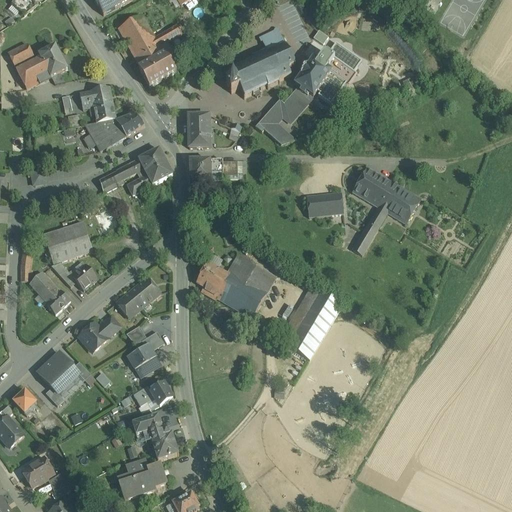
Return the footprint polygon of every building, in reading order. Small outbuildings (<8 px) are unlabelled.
[(32,4),(26,0),(16,0),(11,6),(25,18),(39,7),(35,1),(32,4)] [(93,0),(104,17),(133,1),(132,0),(93,0)] [(486,0),(451,0),(438,23),(464,38),(486,0)] [(142,18),(119,32),(141,70),(164,57),(160,49),(182,36),(177,27),(155,40),(142,18)] [(274,33),(259,40),(261,44),(262,43),(264,46),(265,46),(266,48),(265,49),(266,52),(264,52),(264,54),(256,58),(254,57),(253,58),(254,60),(248,63),(247,62),(246,62),(247,64),(240,67),(240,65),(239,66),(239,67),(232,71),(231,70),(230,71),(232,72),(234,76),(231,77),(230,79),(231,82),(226,85),(231,95),(240,90),(244,98),(244,100),(245,101),(245,98),(252,95),(253,97),(254,96),(255,98),(256,98),(257,99),(258,99),(257,99),(260,97),(261,97),(261,96),(261,95),(261,93),(262,93),(261,91),(268,88),(268,90),(269,90),(269,89),(278,85),(279,85),(280,84),(278,83),(295,75),(292,70),(295,68),(279,34),(280,33),(280,32),(279,31),(279,30),(278,30),(276,30),(275,30),(275,31),(274,32),(274,33)] [(319,33),(314,40),(323,46),(328,39),(319,33)] [(318,64),(313,61),(307,70),(301,78),(295,87),(302,91),(300,94),(305,97),(308,99),(309,96),(313,99),(318,94),(320,95),(318,98),(331,107),(347,85),(350,87),(357,77),(354,74),(362,63),(336,45),(329,56),(326,55),(323,56),(318,64)] [(35,60),(27,46),(8,55),(16,70),(35,60)] [(55,48),(39,56),(40,57),(51,79),(55,87),(65,84),(60,75),(67,71),(55,48)] [(141,70),(139,71),(150,90),(177,75),(166,56),(141,70)] [(35,60),(16,70),(14,71),(16,75),(18,74),(27,91),(51,79),(40,57),(35,60)] [(110,90),(80,96),(83,109),(93,107),(94,110),(113,106),(110,90)] [(295,94),(284,106),(281,104),(282,104),(280,102),(255,130),(257,131),(262,135),(264,132),(281,148),(293,143),(274,126),(282,116),(290,122),(308,103),(295,94)] [(113,106),(94,110),(97,125),(116,121),(113,106)] [(116,122),(102,127),(113,146),(145,128),(135,115),(116,122)] [(80,116),(68,118),(70,130),(82,128),(80,116)] [(209,117),(188,118),(189,151),(210,150),(210,135),(211,134),(211,124),(210,124),(209,117)] [(100,154),(113,146),(102,127),(116,122),(116,121),(97,125),(84,128),(90,137),(85,140),(85,142),(89,149),(91,150),(96,147),(100,154)] [(159,151),(139,161),(143,169),(153,187),(173,177),(159,151)] [(139,161),(117,173),(124,185),(123,182),(137,175),(142,172),(141,170),(143,169),(139,161)] [(223,162),(190,163),(191,185),(211,185),(211,176),(223,176),(223,163),(223,162)] [(237,163),(223,163),(223,176),(223,177),(238,177),(238,175),(238,168),(237,163)] [(140,180),(127,187),(133,198),(153,187),(143,169),(141,170),(142,172),(137,175),(140,180)] [(421,201),(368,170),(353,194),(379,209),(388,215),(406,226),(421,201)] [(42,171),(33,173),(31,176),(32,186),(35,188),(48,185),(45,173),(42,171)] [(117,173),(100,182),(104,195),(105,195),(124,185),(117,173)] [(341,190),(317,193),(318,202),(343,200),(341,190)] [(318,202),(277,207),(280,240),(310,237),(309,229),(327,227),(348,224),(343,200),(318,202)] [(379,209),(353,252),(362,258),(388,215),(379,209)] [(83,225),(44,238),(54,268),(61,265),(93,255),(83,225)] [(327,227),(309,229),(310,237),(328,235),(327,227)] [(343,242),(336,240),(335,246),(341,248),(343,242)] [(250,262),(239,255),(228,273),(239,279),(250,262)] [(31,275),(30,257),(20,257),(21,275),(31,275)] [(217,269),(220,262),(212,259),(209,265),(217,269)] [(278,279),(250,262),(239,279),(267,295),(278,279)] [(73,279),(61,265),(52,269),(71,290),(77,285),(72,280),(73,279)] [(239,279),(228,273),(227,275),(208,265),(204,271),(202,270),(198,278),(200,279),(196,285),(204,290),(201,294),(216,302),(217,301),(252,321),(267,295),(239,279)] [(73,279),(72,280),(77,285),(83,293),(98,282),(86,268),(73,279)] [(60,294),(43,275),(30,286),(47,305),(60,294)] [(148,281),(117,306),(128,320),(147,304),(148,306),(161,296),(148,281)] [(312,286),(279,343),(310,362),(344,305),(312,286)] [(47,305),(46,306),(56,317),(71,304),(61,293),(60,294),(47,305)] [(112,318),(99,329),(95,325),(79,339),(93,355),(109,341),(108,341),(121,330),(112,318)] [(139,329),(127,337),(136,348),(147,341),(139,329)] [(156,333),(147,339),(154,351),(163,345),(156,333)] [(147,348),(128,360),(140,379),(160,368),(147,348)] [(60,355),(38,376),(52,390),(58,396),(79,376),(74,370),(60,355)] [(79,376),(85,383),(91,377),(80,365),(74,370),(79,376)] [(110,384),(102,375),(97,380),(104,389),(110,384)] [(58,396),(64,402),(85,383),(79,376),(58,396)] [(151,394),(155,400),(160,408),(160,409),(173,400),(165,386),(151,394)] [(151,394),(148,389),(134,398),(141,409),(148,405),(155,400),(151,394)] [(64,402),(58,396),(52,390),(46,396),(58,408),(64,402)] [(37,405),(25,392),(13,404),(27,418),(33,413),(35,415),(39,411),(35,406),(37,405)] [(155,400),(148,405),(152,411),(155,411),(160,408),(155,400)] [(0,415),(0,425),(0,426),(8,419),(8,420),(14,414),(8,408),(0,415)] [(73,426),(81,423),(79,415),(71,418),(73,426)] [(158,418),(133,426),(138,442),(150,439),(153,448),(150,449),(155,464),(158,463),(158,464),(179,457),(172,436),(170,437),(168,432),(165,433),(163,429),(162,430),(158,418)] [(8,420),(8,419),(0,426),(0,425),(0,438),(10,450),(24,437),(8,420)] [(134,448),(127,450),(128,458),(136,457),(134,448)] [(45,460),(22,474),(32,490),(54,476),(45,460)] [(146,464),(127,470),(130,478),(119,482),(120,487),(125,502),(155,492),(154,489),(167,485),(161,468),(149,472),(146,464)] [(64,474),(48,483),(55,494),(68,486),(71,484),(64,474)] [(68,486),(55,494),(52,495),(56,502),(71,492),(68,486)] [(192,495),(173,505),(174,508),(173,509),(175,511),(195,511),(199,510),(192,495)] [(10,511),(0,498),(0,511),(10,511)]
